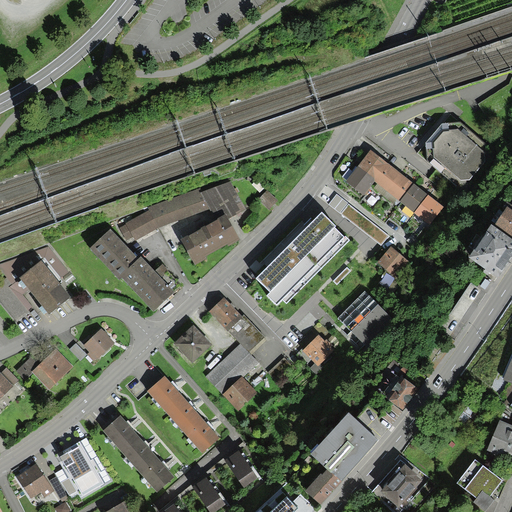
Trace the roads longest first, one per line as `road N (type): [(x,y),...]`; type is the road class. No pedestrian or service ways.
road 1 (residential): [(420,0),(317,178),(153,341)]
road 2 (primary): [(331,511),(416,415),(511,274)]
road 3 (unclassified): [(102,70),(144,74),(194,64),(289,0)]
road 4 (residential): [(153,341),(0,465)]
road 5 (residential): [(153,341),(123,315),(99,311),(0,354)]
road 6 (primary): [(0,103),(75,53),(126,0)]
